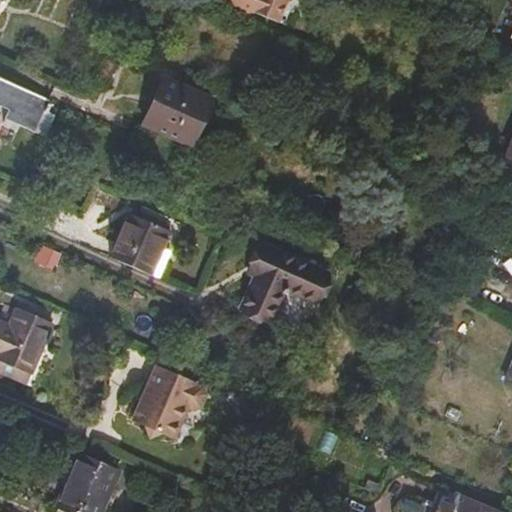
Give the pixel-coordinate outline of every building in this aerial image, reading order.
[(224,0),(223,3),(253,15),(254,11),(281,22),(289,0),(224,0)] [(97,81),(110,87),(123,58),(109,52),(97,81)] [(511,92),(511,65),(502,89),(511,92)] [(51,106),(53,102),(0,78),(0,105),(13,111),(9,120),(34,131),(39,121),(43,123),(48,113),(50,114),(54,107),(51,106)] [(146,126),(193,146),(213,100),(187,88),(166,80),(146,126)] [(112,257),(153,275),(171,232),(132,214),(112,257)] [(243,309),(273,321),(286,289),(315,301),(327,273),(266,246),(253,275),(257,277),(243,309)] [(465,282),(482,290),(487,279),(469,272),(465,282)] [(479,298),(482,290),(465,282),(461,290),(479,298)] [(12,326),(18,312),(19,309),(7,305),(1,322),(12,326)] [(51,326),(18,312),(12,326),(0,354),(0,358),(33,372),(51,326)] [(0,354),(12,326),(1,322),(0,321),(0,354)] [(174,407),(188,413),(190,407),(195,410),(199,410),(201,408),(203,405),(206,397),(208,396),(204,387),(202,387),(199,386),(200,383),(158,367),(148,391),(146,395),(174,407)] [(380,393),(366,387),(354,413),(368,419),(380,393)] [(174,407),(146,395),(143,402),(135,421),(147,427),(152,436),(161,433),(162,433),(165,426),(174,407)] [(179,432),(188,413),(174,407),(165,426),(179,432)] [(176,439),(179,432),(165,426),(162,433),(176,439)] [(104,511),(121,471),(82,455),(60,507),(70,511),(104,511)] [(500,511),(454,492),(447,507),(439,503),(435,511),(500,511)]
